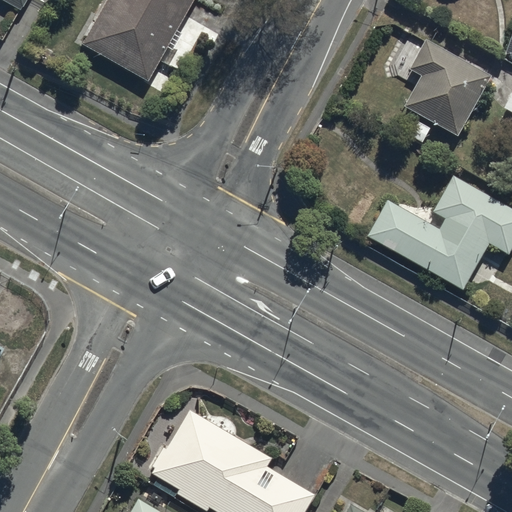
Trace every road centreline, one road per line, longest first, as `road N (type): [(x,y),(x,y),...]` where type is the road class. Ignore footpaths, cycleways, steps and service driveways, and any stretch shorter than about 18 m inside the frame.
road 1 (secondary): [(511,487),(155,286)]
road 2 (secondary): [(191,220),(511,401)]
road 3 (tertiary): [(155,286),(28,511)]
road 4 (tertiary): [(316,0),(191,220)]
road 5 (secondary): [(0,112),(191,220)]
road 6 (secondary): [(155,286),(0,198)]
